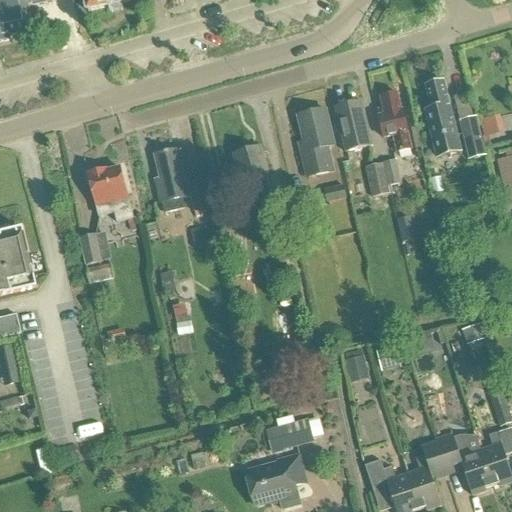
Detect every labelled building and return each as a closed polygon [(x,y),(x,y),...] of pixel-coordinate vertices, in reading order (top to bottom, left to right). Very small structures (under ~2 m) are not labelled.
[(30,0),(0,0),(0,44),(1,45),(11,43),(11,42),(14,38),(34,33),(29,10),(32,9),(30,0)] [(30,0),(32,9),(36,8),(38,17),(55,13),(74,8),(72,1),(76,0),(85,0),(89,14),(111,9),(112,15),(123,12),(121,7),(143,1),(142,0),(30,0)] [(426,114),(430,130),(438,161),(460,155),(457,142),(453,124),(444,85),(427,89),(433,112),(426,114)] [(394,139),(397,155),(412,152),(408,135),(403,113),(401,113),(397,96),(381,100),(383,112),(378,113),(379,119),(384,141),(394,139)] [(372,148),(363,104),(336,111),(346,154),(372,148)] [(334,148),(326,112),(298,119),(304,145),(299,146),(307,180),(334,174),(328,150),(334,148)] [(487,136),(505,131),(500,113),(482,118),(487,136)] [(460,122),(469,162),(486,158),(477,119),(460,122)] [(192,160),(208,161),(209,150),(193,148),(192,160)] [(252,212),(276,204),(272,190),(270,191),(266,180),(268,179),(259,150),(235,157),(252,212)] [(186,211),(184,201),(192,199),(195,215),(211,211),(204,184),(192,187),(183,151),(154,158),(155,161),(157,161),(162,181),(155,183),(161,206),(163,206),(165,216),(186,211)] [(511,151),(511,152),(511,154),(511,159),(497,163),(506,199),(511,197),(511,151)] [(383,166),(388,189),(401,186),(396,164),(383,166)] [(388,189),(383,166),(367,170),(373,200),(390,196),(388,189)] [(133,221),(121,171),(107,174),(103,174),(101,173),(94,174),(93,177),(89,178),(100,219),(116,215),(118,225),(133,221)] [(344,188),(325,192),(328,205),(347,201),(344,188)] [(302,235),(323,230),(317,207),(297,212),(302,235)] [(199,231),(203,247),(218,243),(213,227),(199,231)] [(0,299),(34,291),(19,231),(9,233),(8,228),(0,230),(0,299)] [(414,233),(401,236),(403,245),(416,242),(414,233)] [(86,268),(104,264),(97,236),(80,240),(86,268)] [(230,253),(235,279),(250,276),(245,250),(230,253)] [(111,267),(88,272),(91,287),(115,282),(111,267)] [(0,320),(0,341),(20,337),(15,317),(0,320)] [(110,344),(126,340),(124,332),(108,335),(110,344)] [(426,334),(409,338),(412,355),(429,351),(426,334)] [(396,349),(377,354),(382,374),(401,369),(396,349)] [(365,359),(346,364),(350,380),(369,375),(365,359)] [(440,392),(444,408),(462,404),(458,388),(440,392)] [(16,400),(0,404),(0,414),(18,409),(16,400)] [(511,422),(505,401),(492,405),(500,429),(511,425),(511,422)] [(267,434),(273,456),(315,444),(309,422),(296,426),(293,419),(278,423),(280,430),(267,434)] [(493,450),(481,454),(493,490),(499,487),(500,490),(511,485),(511,477),(499,435),(489,438),(493,450)] [(453,438),(437,443),(449,478),(448,473),(463,468),(472,499),(487,494),(486,492),(493,490),(481,454),(475,438),(463,437),(454,439),(453,438)] [(420,474),(408,478),(419,511),(423,511),(426,511),(431,511),(442,509),(433,483),(449,478),(437,443),(437,445),(424,449),(427,459),(416,462),(420,474)] [(44,449),(35,451),(40,478),(50,475),(44,449)] [(294,486),(306,483),(300,459),(287,462),(288,466),(246,477),(254,508),(280,501),(281,505),(298,501),(294,486)] [(419,511),(408,478),(396,482),(392,470),(384,473),(381,464),(365,469),(374,497),(389,492),(395,511),(419,511)] [(0,511),(40,511),(28,478),(0,488),(0,511)]
